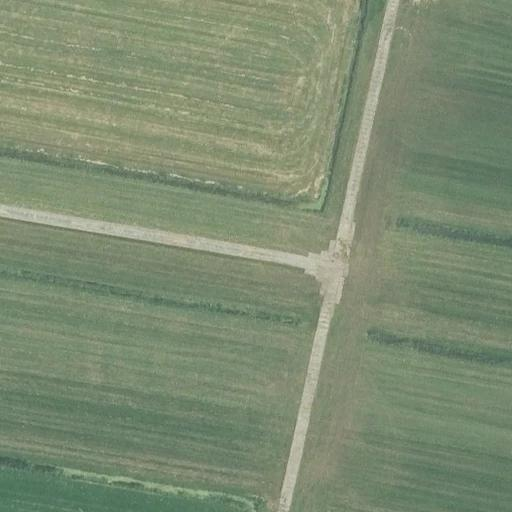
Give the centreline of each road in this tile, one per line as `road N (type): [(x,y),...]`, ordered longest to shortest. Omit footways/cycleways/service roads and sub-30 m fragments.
road 1 (track): [(394,0),(282,511)]
road 2 (track): [(0,211),(336,269)]
